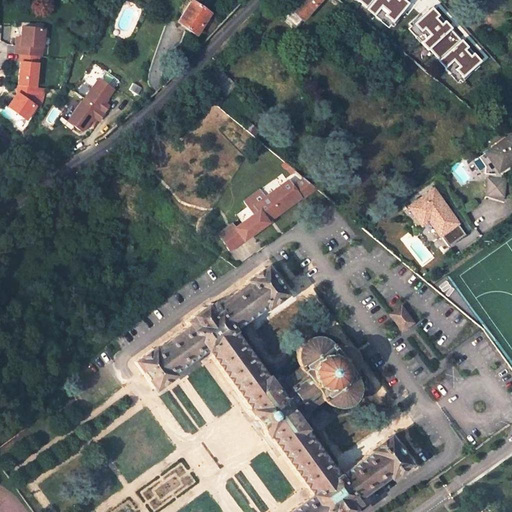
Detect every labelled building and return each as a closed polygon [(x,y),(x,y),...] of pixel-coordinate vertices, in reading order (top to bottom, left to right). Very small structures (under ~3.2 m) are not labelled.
[(196,33),(210,12),(191,0),(177,21),(196,33)] [(295,0),(289,8),(290,8),(284,16),(295,25),(301,18),(301,19),(316,0),(295,0)] [(395,0),(403,8),(411,0),(395,0)] [(465,47),(466,46),(430,5),(406,26),(442,68),(448,62),(460,76),(478,61),(465,47)] [(43,56),(45,29),(22,27),(21,38),(21,45),(17,44),(16,50),(16,54),(22,55),(20,89),(19,93),(10,107),(29,119),(38,106),(39,107),(45,99),(47,88),(37,87),(39,56),(43,56)] [(226,93),(235,84),(219,70),(199,91),(206,97),(217,85),(226,93)] [(99,78),(85,98),(106,112),(110,105),(105,102),(114,88),(99,78)] [(57,90),(50,88),(48,97),(55,99),(57,90)] [(85,98),(69,121),(82,130),(86,128),(95,116),(101,120),(106,112),(85,98)] [(511,134),(511,133),(485,152),(497,170),(511,160),(511,134)] [(260,188),(243,200),(252,213),(232,227),(242,240),(315,188),(294,170),(284,177),(287,181),(265,196),(260,188)] [(504,178),(487,177),(486,195),(503,196),(504,178)] [(440,233),(457,221),(434,188),(410,206),(422,223),(430,218),(440,233)] [(466,233),(457,221),(440,233),(449,245),(466,233)] [(228,250),(242,240),(232,227),(230,224),(216,233),(228,250)] [(309,411),(284,377),(283,376),(282,377),(280,374),(268,383),(263,376),(262,377),(251,362),(252,361),(240,344),(239,345),(235,339),(229,331),(263,306),(264,307),(283,293),(263,266),(245,280),(246,281),(211,306),(208,302),(201,307),(200,306),(189,315),(189,316),(182,321),(185,325),(152,349),(151,348),(132,361),(140,372),(152,388),(171,375),(170,373),(203,349),(247,408),(245,409),(265,436),(266,435),(310,495),(287,511),(348,511),(350,511),(349,510),(356,505),(354,502),(389,477),(389,478),(408,464),(388,437),(370,450),(371,452),(335,477),(330,470),(325,462),(326,461),(314,445),(313,446),(302,431),(303,430),(298,423),(310,415),(308,413),(310,412),(309,411)] [(400,305),(389,313),(402,330),(413,322),(400,305)] [(284,377),(309,411),(317,404),(320,402),(321,404),(322,403),(328,407),(331,409),(338,411),(343,410),(347,409),(350,407),(355,403),(357,400),(359,396),(360,390),(359,384),(356,379),(355,378),(357,376),(354,373),(356,371),(355,369),(357,365),(359,361),(359,358),(358,354),(356,350),(351,346),(347,344),(344,344),(340,345),(338,346),(336,344),(334,346),(332,342),(330,343),(326,339),(321,336),(316,335),(309,335),(306,336),(301,339),(299,341),(296,345),(294,349),(293,354),(293,358),(293,361),(296,366),(295,367),(295,368),(293,370),(284,377)]
